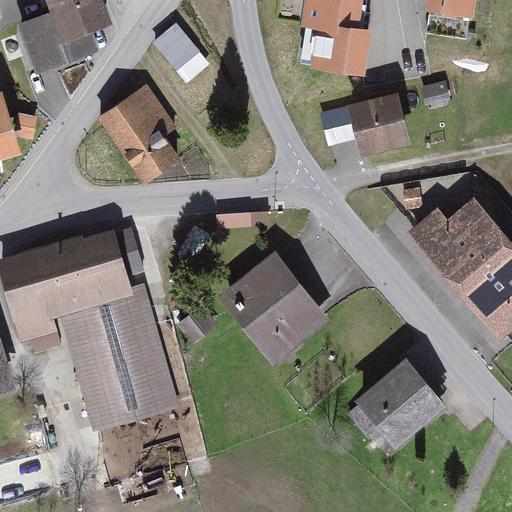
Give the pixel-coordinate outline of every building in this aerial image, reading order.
[(100,0),(47,0),(53,12),(18,26),(39,79),(98,55),(90,35),(111,26),(100,0)] [(338,21),(360,24),(362,0),(304,0),(301,22),(305,23),(316,24),(316,30),(337,33),(338,21)] [(476,0),(427,0),(426,8),(474,15),(476,0)] [(188,81),(211,61),(177,20),(153,40),(188,81)] [(311,66),(365,73),(371,25),(360,24),(338,21),(337,33),(316,30),(316,24),(305,23),(300,60),(311,62),(311,66)] [(445,80),(421,86),(426,106),(450,99),(445,80)] [(182,131),(151,87),(100,121),(146,188),(185,162),(170,139),(182,131)] [(399,90),(348,103),(360,154),(411,141),(399,90)] [(0,160),(15,156),(0,103),(0,102),(0,160)] [(511,239),(477,199),(451,222),(438,207),(407,233),(504,344),(511,337),(511,239)] [(267,222),(266,209),(218,211),(218,224),(267,222)] [(69,347),(94,435),(183,410),(147,283),(136,286),(120,228),(0,262),(24,345),(33,342),(38,356),(69,347)] [(335,324),(282,252),(220,298),(274,369),(335,324)] [(0,324),(0,394),(19,389),(0,324)] [(452,410),(411,361),(362,401),(403,450),(452,410)]
